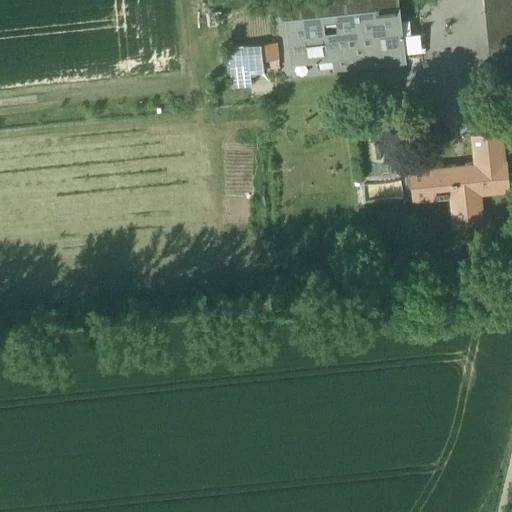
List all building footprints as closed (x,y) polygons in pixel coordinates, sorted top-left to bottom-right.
[(397,0),(285,0),(291,58),(338,54),(339,63),(402,58),(397,0)] [(511,0),(486,0),(491,59),(511,57),(511,0)] [(279,67),(278,40),(227,42),(229,83),(249,83),(248,68),(279,67)] [(504,130),(471,133),(474,162),(411,167),(414,200),(449,197),(451,226),(485,224),(482,191),(509,189),(504,130)] [(402,178),(363,180),(364,200),(403,198),(402,178)]
